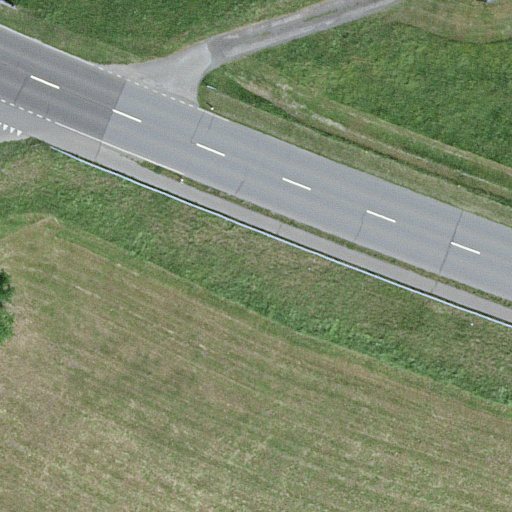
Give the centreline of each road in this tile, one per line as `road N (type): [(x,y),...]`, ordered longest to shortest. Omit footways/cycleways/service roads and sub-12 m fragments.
road 1 (primary): [(511,267),(0,63)]
road 2 (track): [(144,125),(165,80),(366,0)]
